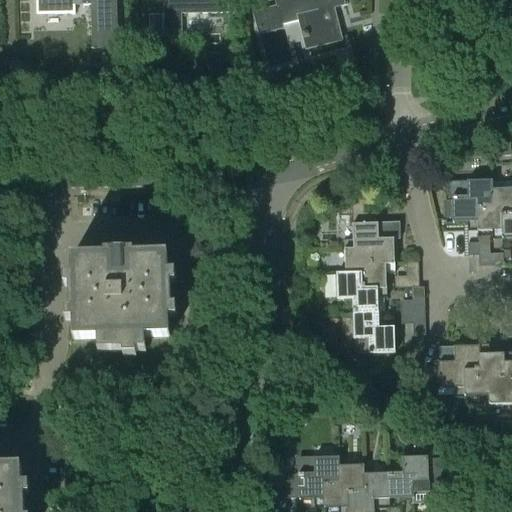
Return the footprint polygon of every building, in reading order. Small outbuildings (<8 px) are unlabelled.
[(91,7),(92,51),(117,50),(116,0),(36,0),(36,15),(72,14),(71,7),(91,7)] [(163,0),(164,18),(164,34),(164,38),(182,38),(182,15),(229,14),(228,0),(163,0)] [(276,0),(279,10),(255,16),(260,35),(284,29),(282,22),(301,17),(310,50),(342,42),(334,10),(344,7),(342,0),(276,0)] [(162,16),(149,16),(149,36),(163,35),(162,16)] [(103,64),(104,78),(118,78),(117,64),(103,64)] [(114,106),(115,119),(137,119),(137,105),(114,106)] [(453,224),(477,224),(478,224),(477,207),(493,207),(493,191),(493,182),(448,183),(449,200),(452,200),(453,224)] [(478,233),(502,232),(503,232),(502,215),(511,214),(511,189),(493,191),(493,207),(477,207),(478,224),(477,224),(478,233)] [(352,202),(352,215),(365,214),(364,202),(352,202)] [(503,232),(502,232),(502,241),(511,240),(511,214),(502,215),(503,232)] [(395,266),(394,240),(399,240),(398,225),(378,226),(377,226),(352,226),(353,251),(369,251),(369,267),(386,266),(386,267),(395,266)] [(466,245),(466,257),(479,257),(479,244),(466,245)] [(344,251),(345,275),(345,276),(361,276),(361,291),(378,290),(378,291),(387,291),(386,267),(386,266),(369,267),(369,251),(353,251),(344,251)] [(491,256),(491,268),(504,267),(503,255),(491,256)] [(74,341),(98,340),(98,351),(145,350),(145,339),(170,339),(167,256),(71,258),(74,341)] [(407,265),(407,278),(419,277),(419,265),(407,265)] [(352,300),(353,315),(379,314),(378,291),(378,290),(361,291),(361,276),(345,276),(345,275),(336,276),(337,301),(352,300)] [(412,289),(412,302),(425,301),(425,288),(412,289)] [(379,314),(353,315),(354,340),(369,340),(370,355),(396,354),(395,329),(379,329),(379,314)] [(413,325),(413,338),(426,337),(426,325),(413,325)] [(511,338),(511,326),(503,327),(503,339),(511,338)] [(425,391),(464,390),(465,390),(464,374),(480,373),(480,357),(481,356),(480,348),(454,349),(454,352),(439,353),(439,369),(425,369),(425,391)] [(464,398),(489,398),(489,397),(489,380),(505,380),(504,364),(505,364),(505,356),(481,356),(480,357),(480,373),(464,374),(465,390),(464,390),(464,398)] [(489,406),(511,405),(511,364),(505,364),(504,364),(505,380),(489,380),(489,397),(489,398),(489,406)] [(403,474),(387,475),(388,501),(411,500),(411,505),(429,505),(428,458),(402,459),(403,474)] [(300,501),(324,500),(323,484),(338,483),(338,467),(340,467),(339,459),(313,460),(314,475),(299,476),(300,501)] [(0,468),(0,511),(22,511),(21,467),(0,468)] [(324,509),(348,509),(347,492),(364,492),(363,476),(364,476),(364,467),(340,467),(338,467),(338,483),(323,484),(324,500),(324,509)] [(347,492),(348,509),(349,509),(348,511),(374,511),(374,501),(388,501),(387,475),(364,476),(363,476),(364,492),(347,492)] [(274,476),(274,489),(287,488),(287,476),(274,476)]
